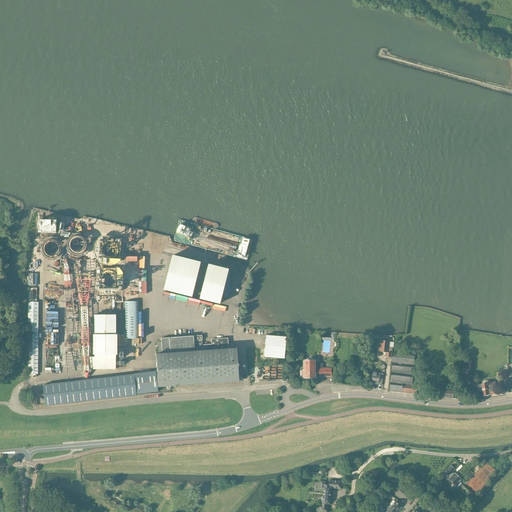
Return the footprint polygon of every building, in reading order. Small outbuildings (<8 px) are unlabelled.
[(229,285),(231,278),(229,278),(230,272),(228,271),(228,270),(180,258),(179,258),(172,284),(173,285),(172,292),(219,304),(221,296),(228,298),(231,288),(229,285)] [(170,294),(167,306),(178,309),(181,297),(170,294)] [(139,302),(126,301),(126,314),(125,339),(138,339),(139,315),(139,302)] [(37,374),(37,302),(27,302),(27,374),(37,374)] [(117,355),(117,335),(116,335),(116,315),(94,315),(94,335),(93,335),(93,355),(94,355),(94,357),(89,357),(89,369),(115,369),(115,357),(116,357),(116,355),(117,355)] [(238,369),(236,349),(228,349),(228,338),(211,339),(211,345),(203,345),(204,351),(202,351),(201,340),(202,340),(202,336),(161,338),(162,342),(157,342),(158,354),(156,354),(158,387),(242,381),(241,369),(238,369)] [(284,359),(286,337),(266,336),(264,357),(284,359)] [(392,347),(389,347),(389,341),(389,340),(388,340),(388,339),(387,339),(387,338),(386,338),(386,337),(385,337),(384,337),(383,337),(382,337),(382,338),(381,338),(380,339),(379,340),(378,351),(382,352),(382,353),(384,354),(385,355),(384,356),(391,357),(392,347)] [(412,385),(415,354),(393,352),(389,391),(416,394),(417,385),(412,385)] [(331,377),(331,368),(322,368),(322,364),(316,364),(316,371),(313,371),(313,362),(305,362),(305,370),(302,370),(302,374),(303,376),(305,376),(305,377),(313,377),(313,373),(318,373),(318,377),(331,377)] [(382,385),(383,373),(377,373),(377,372),(376,371),(375,370),(374,370),(373,371),(372,372),(371,378),(372,378),(372,384),(382,385)] [(155,372),(134,374),(134,375),(136,394),(158,392),(155,372)] [(136,394),(134,375),(43,385),(45,404),(45,406),(136,394)] [(499,390),(498,386),(496,387),(496,382),(478,384),(479,390),(483,390),(484,395),(495,394),(497,392),(496,392),(496,390),(499,390)] [(458,398),(459,389),(454,389),(454,391),(438,390),(438,397),(453,398),(458,398)] [(462,480),(459,476),(457,475),(454,473),(453,474),(452,472),(454,469),(450,465),(444,472),(448,476),(450,477),(448,480),(456,487),(457,488),(461,484),(460,482),(462,480)] [(327,507),(327,503),(329,504),(329,502),(330,502),(330,497),(331,487),(341,488),(341,481),(329,480),(329,484),(324,483),(324,481),(320,481),(319,489),(323,490),(322,496),(322,497),(321,497),(321,501),(321,502),(322,502),(321,504),(322,504),(322,507),(321,506),(320,511),(324,511),(327,511),(328,507),(327,507)] [(396,511),(400,506),(395,501),(391,506),(396,511)]
